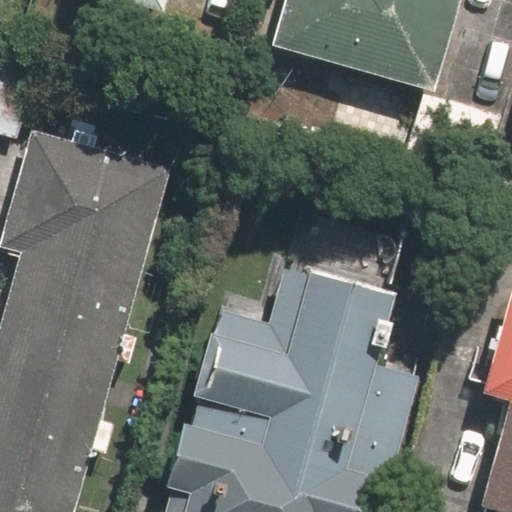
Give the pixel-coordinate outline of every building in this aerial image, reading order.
[(465,0),(293,0),(283,39),(444,82),(465,0)] [(0,60),(0,126),(21,132),(36,70),(0,60)] [(81,511),(178,160),(39,122),(5,250),(25,255),(0,346),(0,511),(81,511)] [(372,511),(380,482),(394,486),(423,371),(385,361),(404,287),(293,260),(280,310),(222,296),(167,511),(372,511)] [(511,511),(511,289),(486,384),(511,391),(511,420),(491,499),(511,504),(511,511)]
